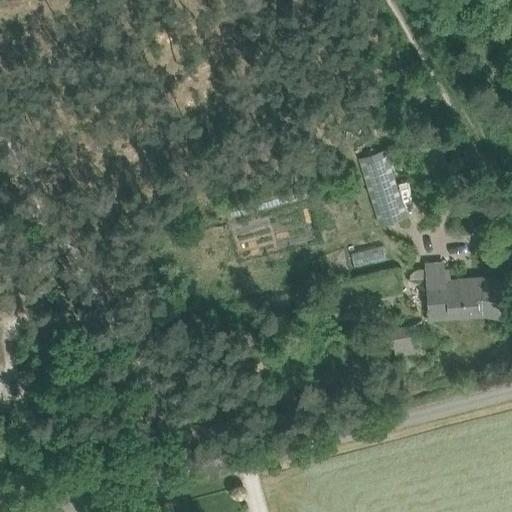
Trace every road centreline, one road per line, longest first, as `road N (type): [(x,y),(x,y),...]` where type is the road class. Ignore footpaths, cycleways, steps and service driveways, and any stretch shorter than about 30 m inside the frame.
road 1 (unclassified): [(56,511),(511,390)]
road 2 (track): [(511,203),(397,0)]
